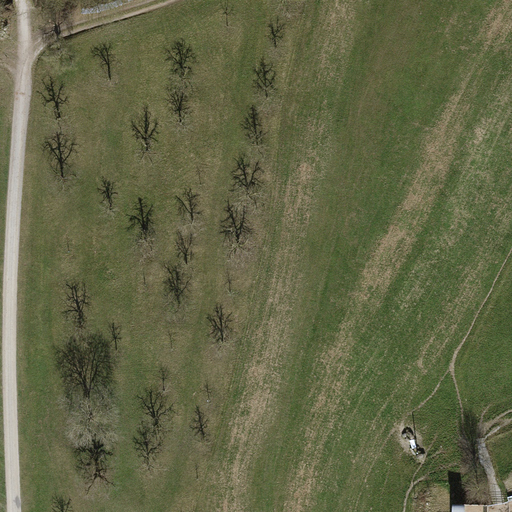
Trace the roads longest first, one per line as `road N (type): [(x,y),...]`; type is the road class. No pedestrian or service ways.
road 1 (track): [(27,47),(14,186),(14,511)]
road 2 (track): [(27,47),(165,0)]
